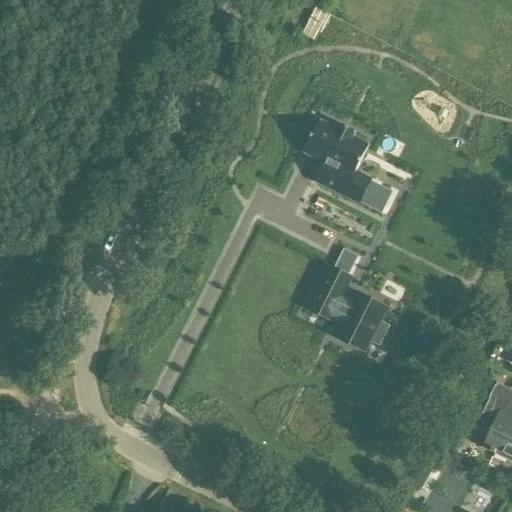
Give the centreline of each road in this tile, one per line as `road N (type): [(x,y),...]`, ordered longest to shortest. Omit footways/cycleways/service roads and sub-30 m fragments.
road 1 (tertiary): [(88,319),(241,0)]
road 2 (tertiary): [(252,511),(111,436),(97,417)]
road 3 (unclassified): [(88,319),(34,428)]
